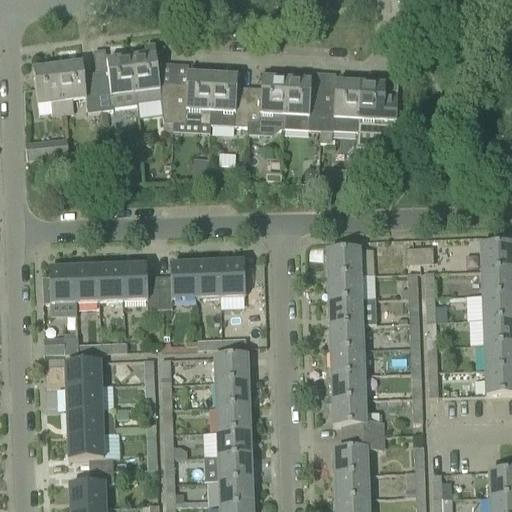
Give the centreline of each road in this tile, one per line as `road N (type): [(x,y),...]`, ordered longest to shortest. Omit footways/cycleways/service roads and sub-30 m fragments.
road 1 (residential): [(170,0),(176,57),(385,69),(379,0)]
road 2 (residential): [(289,511),(280,225)]
road 3 (residential): [(24,511),(14,233)]
road 4 (residential): [(14,233),(280,225)]
road 5 (residential): [(280,225),(511,217)]
road 6 (residential): [(14,233),(9,9)]
